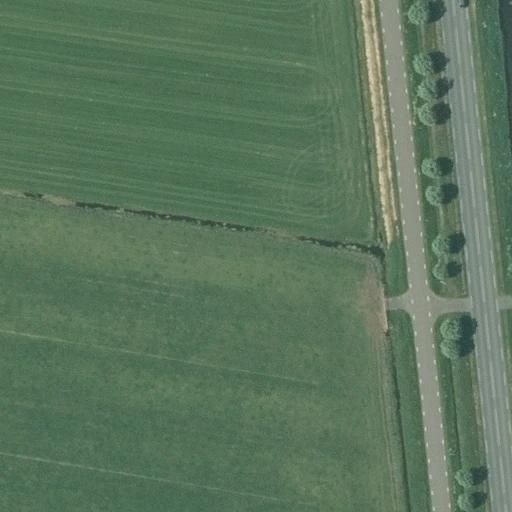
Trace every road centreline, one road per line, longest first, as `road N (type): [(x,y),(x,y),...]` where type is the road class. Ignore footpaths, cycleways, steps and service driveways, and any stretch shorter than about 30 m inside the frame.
road 1 (primary): [(506,511),(452,0)]
road 2 (unclassified): [(439,511),(386,0)]
